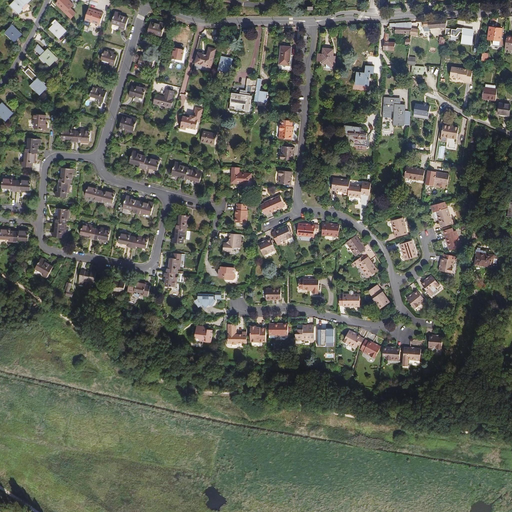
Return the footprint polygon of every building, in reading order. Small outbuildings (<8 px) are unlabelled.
[(14,0),(10,5),(18,13),(20,15),(24,14),(31,12),(31,11),(32,11),(29,2),(30,0),(14,0)] [(72,19),(76,15),(70,9),(74,6),(68,0),(57,0),(59,1),(56,4),(72,19)] [(104,13),(88,8),(85,20),(90,22),(91,21),(101,24),(104,13)] [(121,14),(115,12),(112,24),(121,27),(120,29),(125,30),(129,18),(120,16),(121,14)] [(56,19),(52,23),(53,25),(49,29),(59,38),(67,31),(56,19)] [(446,27),(447,20),(424,22),(424,27),(429,27),(429,28),(446,27)] [(159,25),(151,22),(147,34),(152,35),(153,33),(162,36),(166,24),(160,23),(159,25)] [(412,26),(412,23),(412,22),(396,23),(390,23),(390,27),(392,27),(392,31),(395,31),(395,33),(411,34),(412,28),(412,26)] [(12,24),(5,32),(15,42),(22,34),(12,24)] [(503,47),(505,29),(503,29),(490,27),(488,39),(493,40),(493,45),(493,46),(503,47)] [(463,32),(463,29),(457,28),(456,30),(446,29),(445,35),(457,36),(460,32),(463,32)] [(474,30),(463,29),(463,32),(461,41),(461,43),(473,45),(475,32),(473,32),(474,30)] [(385,33),(383,49),(395,51),(395,43),(388,42),(389,33),(385,33)] [(48,48),(45,51),(39,45),(35,50),(41,55),(40,56),(50,66),(58,58),(48,48)] [(278,68),(292,69),(293,58),(290,58),(291,47),(281,46),(279,65),(278,68)] [(184,53),(186,54),(187,51),(184,50),(174,48),(172,58),(182,60),(184,53)] [(207,55),(198,53),(196,63),(206,66),(205,69),(211,70),(216,50),(209,48),(207,55)] [(322,54),(317,53),(316,61),(322,62),(322,64),(326,64),(326,68),(331,69),(334,70),(336,57),(333,57),(334,49),(323,48),(322,54)] [(114,52),(104,50),(101,60),(111,62),(110,64),(115,66),(118,56),(113,54),(114,52)] [(184,63),(186,54),(184,53),(182,60),(172,58),(171,61),(184,63)] [(153,67),(156,57),(146,54),(145,56),(141,55),(138,65),(143,67),(143,65),(153,67)] [(225,70),(223,77),(229,78),(233,59),(228,58),(228,59),(221,57),(218,71),(220,71),(220,69),(225,70)] [(409,58),(408,65),(412,66),(411,73),(423,75),(424,67),(413,66),(414,59),(409,58)] [(374,67),(366,66),(365,74),(357,73),(356,84),(369,85),(370,73),(374,73),(374,67)] [(473,70),(453,67),(452,77),(458,78),(458,79),(464,80),(466,80),(466,82),(471,83),(473,70)] [(38,77),(31,85),(40,95),(48,87),(38,77)] [(246,86),(248,86),(247,91),(255,92),(257,81),(254,80),(247,79),(246,86)] [(262,79),(258,79),(255,101),(255,103),(257,103),(257,106),(266,107),(267,103),(268,93),(260,91),(262,79)] [(136,87),(132,86),(129,96),(134,98),(134,95),(144,98),(146,88),(137,85),(136,87)] [(103,89),(93,86),(91,96),(100,99),(99,101),(104,102),(107,92),(103,91),(103,89)] [(482,99),(496,100),(497,89),(495,89),(485,88),(483,87),(482,99)] [(174,92),(166,90),(164,97),(156,95),(154,104),(171,108),(173,99),(172,99),(174,92)] [(247,93),(240,92),(240,94),(232,93),(230,106),(235,107),(234,109),(250,112),(252,96),(250,96),(251,94),(247,93)] [(383,129),(390,130),(391,111),(396,111),(395,124),(403,125),(403,124),(403,111),(404,106),(400,105),(400,102),(396,102),(397,99),(385,98),(383,129)] [(3,103),(0,105),(0,114),(6,121),(14,113),(3,103)] [(511,105),(500,103),(498,114),(509,116),(511,105)] [(430,106),(416,104),(414,114),(429,116),(430,106)] [(203,109),(196,108),(194,116),(191,115),(190,118),(183,116),(180,129),(186,130),(187,127),(196,130),(198,122),(200,122),(203,109)] [(46,115),(34,114),(34,119),(36,119),(35,129),(47,130),(48,124),(46,124),(46,115)] [(131,120),(123,117),(119,129),(124,130),(125,128),(134,131),(137,119),(132,118),(131,120)] [(281,131),(280,139),(292,140),(293,134),(291,133),(292,127),(293,121),(282,120),(281,126),(280,125),(280,131),(281,131)] [(448,125),(443,124),(441,140),(447,141),(447,137),(452,138),(457,139),(459,128),(450,126),(450,127),(448,126),(448,125)] [(344,125),(344,128),(343,133),(349,134),(348,136),(355,136),(354,138),(366,140),(367,133),(364,133),(364,130),(361,130),(358,130),(359,127),(344,125)] [(71,141),(76,142),(77,131),(72,131),(72,129),(63,128),(62,138),(71,139),(71,141)] [(77,131),(76,142),(80,142),(80,140),(90,141),(91,130),(81,130),(81,132),(77,131)] [(217,135),(203,132),(201,142),(215,145),(217,135)] [(26,148),(26,152),(36,153),(38,153),(39,145),(41,145),(41,139),(29,138),(28,148),(26,148)] [(293,154),(294,154),(295,148),(283,147),(282,154),(281,154),(280,159),(292,161),(293,154)] [(139,167),(143,168),(146,158),(147,156),(138,154),(139,152),(133,150),(130,162),(139,165),(139,167)] [(36,153),(26,152),(25,162),(23,162),(22,167),(33,168),(33,163),(35,163),(36,153)] [(146,158),(143,168),(148,170),(149,168),(158,170),(161,160),(151,157),(150,159),(146,158)] [(186,178),(189,168),(180,166),(181,163),(175,162),(172,174),(182,176),(181,179),(186,180),(186,178)] [(240,167),(233,167),(231,183),(243,184),(245,173),(239,173),(240,167)] [(412,169),(412,168),(406,167),(404,178),(418,180),(419,180),(423,181),(425,171),(420,170),(420,169),(415,168),(415,170),(412,169)] [(70,183),(72,183),(72,174),(74,175),(75,169),(62,168),(62,178),(60,178),(59,182),(70,183)] [(199,170),(189,168),(186,178),(196,180),(195,182),(200,184),(202,173),(198,172),(199,170)] [(291,179),(291,172),(280,171),(279,176),(280,176),(279,184),(291,185),(292,179),(291,179)] [(449,174),(436,172),(434,182),(448,185),(449,174)] [(245,173),(243,184),(244,184),(244,190),(251,191),(252,173),(245,173)] [(17,191),(17,181),(13,180),(13,178),(3,177),(2,188),(12,189),(12,191),(17,191)] [(22,181),(17,181),(17,191),(22,191),(22,189),(31,190),(32,180),(22,179),(22,181)] [(349,183),(350,182),(333,179),(332,190),(337,190),(337,191),(343,192),(343,191),(348,192),(349,184),(349,183)] [(354,195),(353,196),(359,197),(359,196),(361,196),(361,194),(369,195),(371,182),(363,181),(362,185),(362,186),(349,184),(348,192),(348,193),(348,194),(354,195)] [(70,183),(59,182),(59,192),(57,192),(56,197),(67,197),(67,193),(69,193),(70,183)] [(99,201),(102,191),(97,190),(98,188),(88,185),(85,196),(95,198),(94,200),(99,201)] [(106,192),(102,191),(99,201),(103,202),(104,200),(113,203),(116,193),(106,190),(106,192)] [(137,213),(140,202),(131,199),(131,197),(126,196),(123,208),(132,210),(132,212),(137,213)] [(284,206),(280,196),(265,203),(260,205),(264,214),(269,213),(274,210),(274,211),(280,209),(279,208),(284,206)] [(149,204),(140,202),(137,213),(142,215),(143,213),(151,215),(154,203),(150,202),(149,204)] [(445,202),(431,206),(435,218),(438,217),(439,222),(440,222),(442,228),(452,224),(447,208),(445,202)] [(247,210),(247,204),(240,204),(237,203),(237,210),(236,210),(235,222),(247,223),(248,210),(247,210)] [(56,223),(67,224),(67,220),(69,220),(70,210),(59,209),(59,218),(56,218),(56,223)] [(176,229),(187,230),(187,226),(189,226),(190,216),(180,215),(179,225),(177,224),(176,229)] [(395,232),(396,237),(406,235),(402,218),(392,221),(394,226),(393,226),(394,232),(395,232)] [(66,234),(67,224),(56,223),(56,233),(53,233),(53,237),(64,238),(64,234),(66,234)] [(94,239),(96,229),(92,228),(92,226),(83,224),(81,234),(90,236),(90,238),(94,239)] [(340,226),(323,224),(322,235),(328,235),(327,236),(333,237),(333,236),(339,236),(340,226)] [(314,236),(315,232),(315,226),(298,225),(297,235),(303,235),(303,236),(309,237),(309,236),(314,236)] [(275,231),(272,233),(277,243),(287,238),(288,239),(293,237),(288,226),(281,229),(281,228),(275,231)] [(9,241),(14,242),(15,231),(10,231),(11,229),(1,228),(0,237),(0,238),(9,239),(9,241)] [(101,230),(96,229),(94,239),(99,240),(99,238),(109,240),(111,230),(101,228),(101,230)] [(187,231),(187,230),(176,229),(175,239),(173,239),(173,243),(183,244),(184,240),(186,240),(186,239),(187,231)] [(15,231),(14,242),(19,242),(19,240),(28,241),(29,230),(19,230),(19,232),(15,231)] [(455,231),(445,234),(447,240),(446,240),(448,245),(449,245),(451,250),(460,247),(455,231)] [(127,246),(132,247),(134,237),(130,236),(131,234),(121,232),(119,242),(128,244),(127,246)] [(241,247),(242,235),(237,234),(230,234),(230,241),(227,243),(224,243),(223,251),(232,252),(233,250),(236,247),(241,247)] [(134,237),(132,247),(137,248),(137,246),(147,248),(149,238),(139,236),(139,238),(134,237)] [(365,250),(355,236),(346,242),(350,247),(349,247),(352,252),(353,251),(356,256),(365,250)] [(366,249),(356,236),(355,236),(365,250),(366,249)] [(268,252),(276,249),(271,238),(264,241),(265,242),(259,245),(264,256),(269,253),(268,252)] [(411,241),(401,244),(403,250),(402,250),(404,255),(405,255),(406,260),(416,257),(411,241)] [(482,253),(482,250),(481,250),(481,248),(478,247),(477,249),(476,253),(477,253),(475,264),(492,267),(493,263),(497,263),(498,256),(486,254),(482,253)] [(175,273),(177,273),(178,270),(180,270),(181,254),(174,253),(173,258),(170,258),(170,268),(167,268),(167,272),(175,273)] [(363,256),(351,265),(353,268),(358,264),(359,264),(362,268),(361,269),(364,273),(365,273),(369,277),(377,271),(367,258),(365,259),(363,256)] [(368,257),(367,258),(377,271),(378,271),(368,257)] [(47,261),(42,258),(36,269),(44,273),(43,275),(47,278),(53,267),(46,263),(47,261)] [(454,260),(442,258),(441,264),(440,264),(439,271),(451,273),(452,265),(453,265),(454,260)] [(226,270),(220,269),(219,269),(219,277),(219,278),(224,278),(225,279),(233,280),(236,278),(236,274),(235,273),(236,269),(235,268),(226,267),(226,270)] [(86,271),(81,270),(78,284),(83,285),(84,281),(89,282),(94,283),(97,271),(92,270),(91,273),(85,272),(86,271)] [(167,272),(165,272),(164,276),(167,277),(166,287),(176,288),(177,278),(175,278),(175,273),(167,272)] [(421,283),(429,293),(435,288),(436,289),(440,286),(432,276),(427,280),(426,279),(421,283)] [(123,296),(126,280),(121,279),(121,281),(118,281),(118,278),(112,277),(110,292),(115,292),(115,294),(119,295),(121,296),(123,296)] [(313,290),(313,291),(313,293),(318,293),(319,291),(319,279),(303,279),(303,280),(299,280),(299,287),(301,287),(303,288),(303,289),(303,290),(308,290),(313,290)] [(136,283),(130,282),(128,292),(134,294),(135,292),(144,294),(144,296),(148,297),(151,286),(146,285),(147,283),(137,281),(136,283)] [(370,295),(380,288),(378,285),(368,291),(370,295)] [(390,302),(380,288),(370,295),(381,309),(390,302)] [(272,300),(281,300),(281,289),(266,289),(266,300),(272,300)] [(412,295),(407,299),(415,309),(419,306),(418,305),(424,300),(417,290),(412,294),(412,295)] [(214,294),(198,295),(198,299),(197,301),(201,306),(204,304),(207,307),(210,303),(213,305),(216,300),(214,299),(222,300),(223,298),(221,298),(221,293),(216,293),(216,298),(214,298),(214,294)] [(360,294),(353,294),(350,294),(343,294),(343,306),(349,306),(349,307),(354,307),(354,306),(360,306),(360,294)] [(237,343),(247,343),(247,332),(242,332),(242,335),(236,335),(236,324),(228,324),(228,343),(237,344),(237,343)] [(269,324),(269,335),(277,335),(288,335),(288,324),(269,324)] [(204,329),(204,327),(204,326),(197,325),(195,339),(200,340),(200,341),(211,342),(213,330),(204,329)] [(309,343),(314,343),(314,325),(303,325),(303,329),(296,329),(296,335),(296,340),(309,340),(309,343)] [(256,326),(251,326),(251,342),(266,342),(266,328),(260,328),(260,327),(256,327),(256,326)] [(324,328),(318,328),(317,346),(326,346),(326,343),(334,343),(334,329),(324,329),(324,328)] [(355,347),(359,349),(364,338),(361,337),(361,336),(355,333),(355,334),(349,331),(343,342),(348,344),(348,343),(355,347)] [(436,336),(436,335),(430,335),(429,347),(437,348),(437,349),(442,349),(443,337),(436,336)] [(369,341),(366,339),(360,350),(364,351),(371,355),(370,356),(375,359),(380,348),(374,345),(375,344),(369,341)] [(399,360),(400,348),(396,348),(394,347),(394,349),(387,348),(386,360),(391,361),(391,359),(399,360)] [(421,350),(412,349),(404,348),(403,363),(403,365),(408,365),(409,359),(414,359),(420,360),(421,350)]
